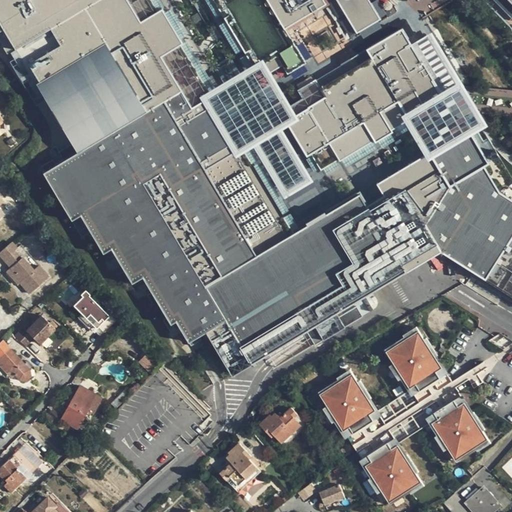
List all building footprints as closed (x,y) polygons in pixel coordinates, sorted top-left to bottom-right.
[(0,0),(0,42),(7,54),(15,49),(72,144),(58,152),(63,159),(55,164),(52,159),(41,166),(44,171),(42,172),(81,237),(90,232),(103,253),(106,252),(110,258),(115,255),(132,283),(133,283),(136,289),(146,283),(151,292),(147,295),(153,305),(157,303),(170,324),(172,323),(175,330),(179,328),(188,342),(189,342),(191,346),(196,343),(201,340),(199,336),(206,332),(214,345),(215,344),(233,374),(306,330),(310,338),(314,345),(323,340),(318,330),(338,318),(344,327),(362,316),(356,306),(339,317),(336,312),(405,271),(385,237),(388,235),(372,207),(369,208),(359,192),(293,231),(292,230),(293,229),(285,215),(284,216),(282,213),(283,212),(275,198),(274,199),(272,196),(273,195),(264,181),(263,182),(262,179),(263,179),(254,164),(253,165),(251,162),(252,161),(244,148),(243,148),(242,146),(239,148),(237,144),(234,140),(228,143),(207,108),(213,105),(209,97),(211,95),(180,44),(182,42),(162,8),(158,10),(151,0),(0,0)] [(213,0),(248,59),(254,69),(259,67),(264,76),(282,65),(287,74),(306,62),(285,28),(325,3),(323,0),(213,0)] [(368,0),(336,0),(357,33),(380,18),(368,0)] [(511,0),(493,0),(511,18),(511,0)] [(411,44),(401,28),(365,49),(366,50),(316,80),(315,79),(297,90),(302,98),(284,109),(289,118),(285,120),(307,155),(311,153),(321,169),(338,159),(339,160),(374,140),(375,142),(392,131),(391,129),(444,98),(441,91),(423,61),(422,62),(411,44)] [(431,32),(411,44),(422,62),(423,61),(441,91),(444,98),(464,86),(431,32)] [(216,70),(225,86),(242,76),(232,60),(216,70)] [(428,151),(375,182),(385,199),(382,200),(389,212),(393,210),(418,253),(435,242),(440,251),(511,296),(511,199),(499,191),(483,165),(488,162),(464,122),(424,146),(428,151)] [(375,182),(359,192),(369,208),(372,207),(388,235),(385,237),(405,271),(440,251),(435,242),(418,253),(393,210),(389,212),(382,200),(385,199),(375,182)] [(19,285),(29,296),(48,279),(37,268),(32,273),(21,260),(17,264),(10,257),(16,251),(10,245),(0,254),(0,259),(10,270),(5,274),(17,287),(19,285)] [(116,323),(88,293),(83,297),(84,299),(72,310),(80,318),(78,320),(88,331),(92,327),(101,336),(116,323)] [(25,327),(16,336),(27,347),(35,338),(41,344),(56,329),(43,315),(28,330),(25,327)] [(418,329),(387,352),(405,377),(436,355),(418,329)] [(0,357),(19,378),(25,380),(31,375),(30,370),(4,341),(0,343),(0,357)] [(475,410),(436,355),(405,377),(413,389),(380,412),(372,400),(340,422),(378,477),(410,455),(402,444),(435,420),(443,432),(475,410)] [(354,375),(322,397),(340,422),(372,400),(354,375)] [(101,398),(80,386),(62,419),(77,428),(88,410),(93,413),(101,398)] [(296,418),(299,415),(292,407),(284,415),(281,417),(278,415),(276,413),(272,416),(271,414),(260,425),(272,438),(275,436),(282,443),(303,424),(296,418)] [(475,410),(443,432),(461,458),(492,435),(475,410)] [(305,422),(299,415),(296,418),(303,424),(305,422)] [(250,459),(252,457),(240,443),(230,453),(232,454),(228,458),(233,463),(221,473),(228,481),(231,477),(239,486),(258,468),(250,459)] [(0,467),(0,474),(5,480),(7,482),(3,485),(10,492),(36,467),(19,449),(0,467)] [(338,461),(333,454),(321,463),(326,470),(338,461)] [(410,455),(378,477),(396,503),(428,481),(410,455)] [(261,466),(252,457),(250,459),(258,468),(261,466)] [(330,476),(333,480),(340,475),(337,471),(330,476)] [(340,484),(320,492),(321,494),(325,505),(345,497),(340,484)] [(314,491),(309,485),(299,493),(303,498),(314,491)] [(467,503),(474,511),(489,511),(499,503),(484,487),(467,503)] [(454,494),(443,503),(451,511),(464,511),(457,503),(460,500),(454,494)] [(69,511),(60,502),(56,505),(48,496),(31,511),(26,511),(22,507),(17,511),(69,511)]
